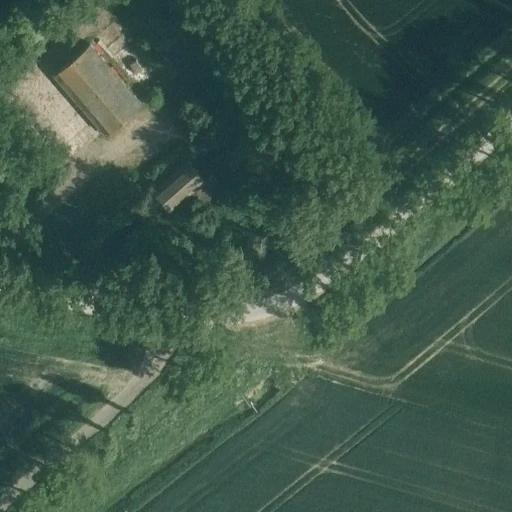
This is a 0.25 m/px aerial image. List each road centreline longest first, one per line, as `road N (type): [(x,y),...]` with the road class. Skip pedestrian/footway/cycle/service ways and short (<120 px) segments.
road 1 (unclassified): [(206,320),(302,292),(511,121)]
road 2 (track): [(182,319),(160,364),(0,503)]
road 3 (unclassified): [(206,320),(0,287)]
